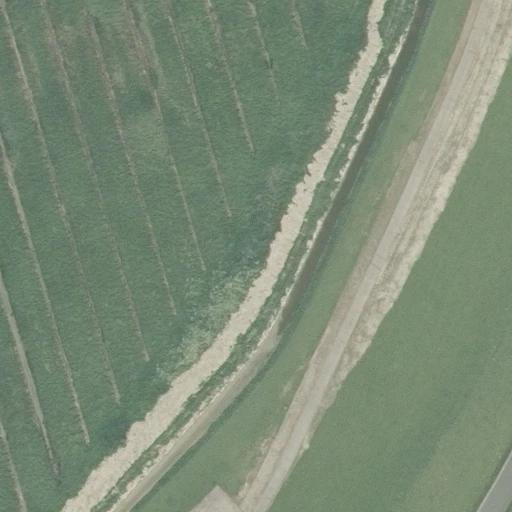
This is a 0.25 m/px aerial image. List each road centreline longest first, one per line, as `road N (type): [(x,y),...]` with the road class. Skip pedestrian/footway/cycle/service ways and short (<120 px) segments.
road 1 (track): [(422,163),(252,511)]
road 2 (track): [(422,163),(481,0)]
